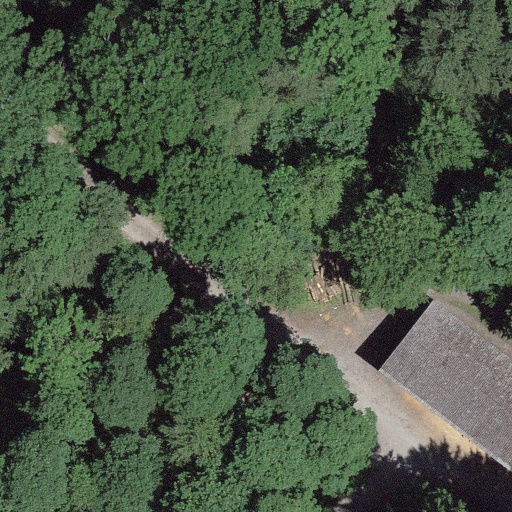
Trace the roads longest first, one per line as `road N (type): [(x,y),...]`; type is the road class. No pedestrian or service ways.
road 1 (track): [(389,433),(113,200),(0,80)]
road 2 (track): [(511,510),(389,433)]
